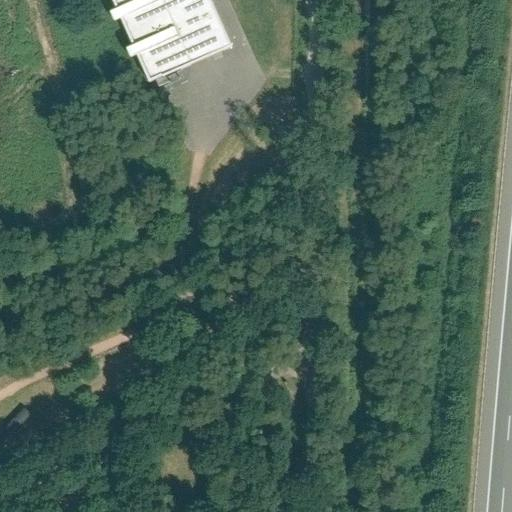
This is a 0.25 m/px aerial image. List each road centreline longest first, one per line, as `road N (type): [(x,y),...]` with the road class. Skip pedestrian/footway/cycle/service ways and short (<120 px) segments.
road 1 (residential): [(312,511),(319,0)]
road 2 (motorway): [(511,390),(502,511)]
